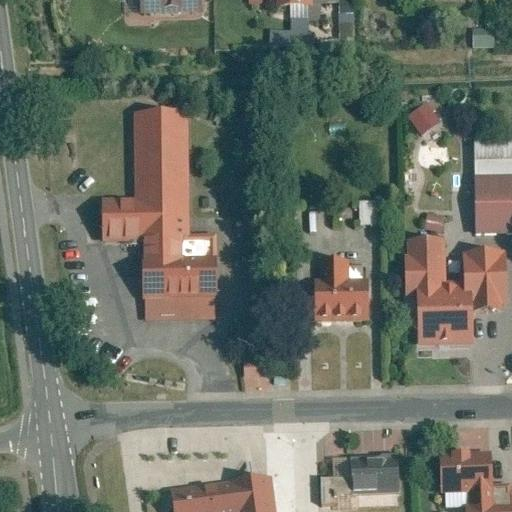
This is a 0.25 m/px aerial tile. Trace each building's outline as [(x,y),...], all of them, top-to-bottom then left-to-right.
[(200,20),(199,0),(136,0),(138,22),(200,20)] [(282,0),(283,11),(319,10),(318,0),(282,0)] [(408,116),(420,136),(440,125),(429,104),(408,116)] [(145,238),(180,237),(189,236),(186,118),(137,119),(139,207),(100,208),(100,226),(112,226),(112,239),(145,238)] [(511,178),(511,144),(477,144),(478,179),(511,178)] [(511,178),(478,179),(478,235),(511,234),(511,178)] [(360,226),(383,226),(383,202),(359,202),(360,226)] [(427,216),(424,232),(443,235),(445,220),(427,216)] [(145,265),(140,266),(141,301),(171,300),(171,297),(217,296),(216,260),(180,261),(180,237),(145,238),(145,265)] [(450,292),(449,241),(413,242),(414,299),(425,298),(425,348),(482,348),(482,319),(511,318),(511,254),(472,254),(472,292),(450,292)] [(324,262),(324,284),(324,309),(324,324),(374,324),(374,284),(354,284),(354,262),(324,262)] [(404,458),(354,462),(357,502),(408,498),(404,458)] [(511,511),(511,506),(501,507),(500,458),(444,460),(445,498),(474,497),(474,511),(511,511)] [(280,511),(276,473),(171,485),(174,511),(280,511)] [(350,476),(321,478),(320,491),(321,511),(353,506),(350,476)]
